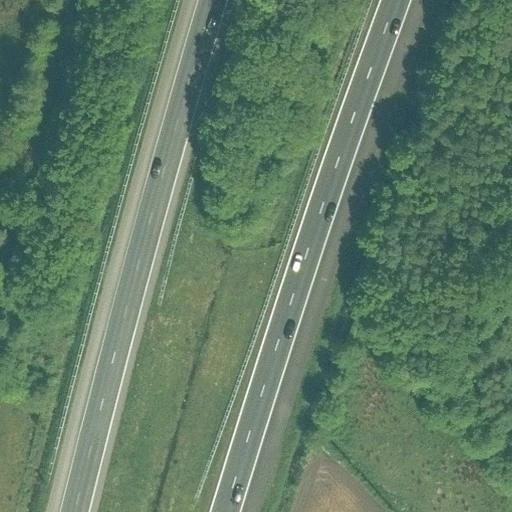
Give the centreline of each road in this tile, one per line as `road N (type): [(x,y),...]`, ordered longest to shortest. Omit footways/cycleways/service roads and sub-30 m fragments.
road 1 (motorway): [(231,511),(401,0)]
road 2 (motorway): [(213,0),(72,511)]
road 3 (track): [(76,0),(52,87),(0,184)]
